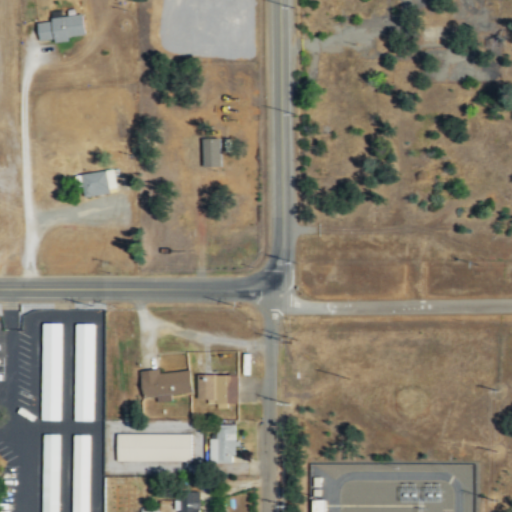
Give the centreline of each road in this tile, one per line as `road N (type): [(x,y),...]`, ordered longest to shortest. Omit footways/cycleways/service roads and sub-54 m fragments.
road 1 (residential): [(281,0),(276,289)]
road 2 (tertiary): [(0,287),(276,289)]
road 3 (residential): [(276,289),(290,305),(511,303)]
road 4 (residential): [(276,289),(267,511)]
